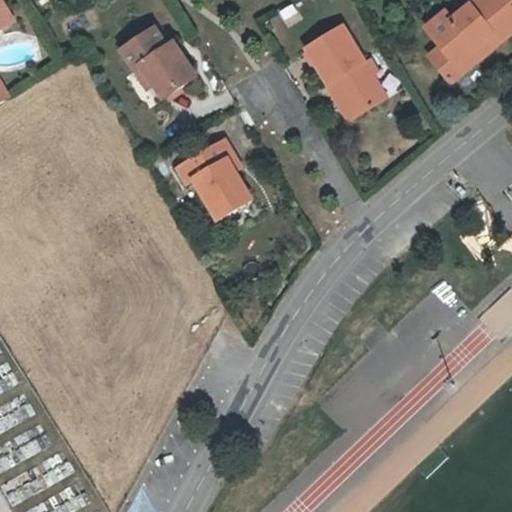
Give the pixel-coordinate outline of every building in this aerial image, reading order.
[(477,49),(483,56),(511,33),(511,4),(508,0),(476,0),(451,20),(446,12),(430,25),(445,45),(459,63),(477,49)] [(0,25),(13,17),(6,4),(0,7),(0,25)] [(333,81),(354,114),(385,95),(371,72),(364,60),(343,26),(307,48),(328,84),(333,81)] [(142,68),(155,87),(162,99),(196,78),(175,45),(168,49),(156,30),(122,51),(134,73),(142,68)] [(453,80),(483,56),(477,49),(459,63),(445,45),(433,54),(453,80)] [(371,56),(364,60),(371,72),(378,68),(371,56)] [(147,92),(155,87),(142,68),(134,73),(147,92)] [(0,101),(10,96),(0,80),(0,101)] [(348,118),(354,114),(333,81),(328,84),(348,118)] [(191,189),(197,185),(223,224),(255,203),(230,163),(235,159),(225,143),(181,173),(191,189)] [(478,319),(499,340),(511,326),(511,288),(510,287),(478,319)]
